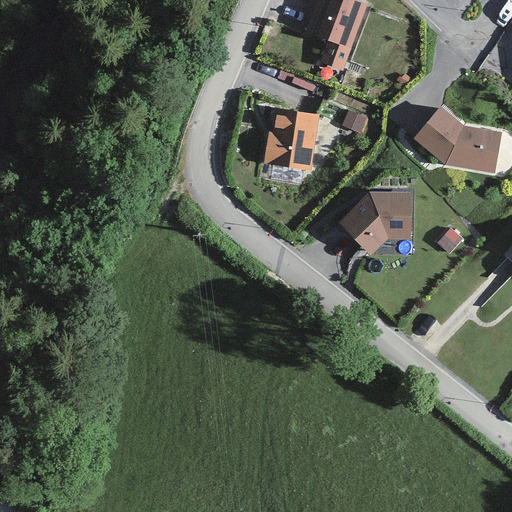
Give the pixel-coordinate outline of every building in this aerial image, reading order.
[(366,4),(354,0),(320,0),(309,31),(350,47),(366,4)] [(322,98),(316,112),(343,124),(349,111),(322,98)] [(268,139),(265,160),(307,167),(315,116),(278,109),(275,134),(274,140),(268,139)] [(465,130),(442,110),(418,139),(448,166),(496,174),(503,136),(465,130)] [(407,196),(370,195),(341,221),(360,242),(371,234),(406,236),(407,196)] [(450,255),(463,241),(452,230),(439,243),(450,255)]
